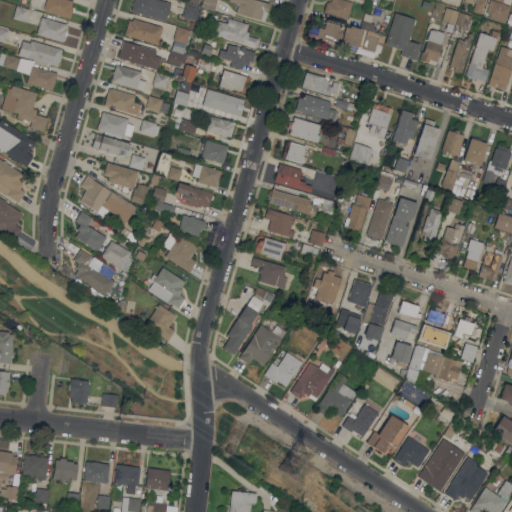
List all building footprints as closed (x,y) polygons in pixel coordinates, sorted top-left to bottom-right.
[(43,10),(45,0),(73,0),(72,5),(73,6),(72,10),(74,11),(73,16),(71,15),(70,18),(43,10)] [(131,10),(133,0),(164,0),(171,2),(166,20),(131,10)] [(216,0),(214,9),(202,6),(203,0),(216,0)] [(260,0),(270,3),(265,20),(236,12),(238,3),(229,0),(260,0)] [(348,0),(352,1),(348,18),(324,11),(326,2),(327,1),(329,0),(348,0)] [(425,0),(431,2),(429,9),(421,7),(422,0),(425,0)] [(475,0),(486,0),(481,14),(472,11),(475,0)] [(489,0),(492,0),(510,6),(505,22),(485,15),(489,0)] [(199,7),(196,19),(187,17),(186,21),(178,19),(180,13),(182,14),(186,3),(199,7)] [(13,17),(16,5),(29,9),(26,21),(13,17)] [(446,6),(459,11),(455,23),(442,19),(446,6)] [(467,27),(456,24),(460,11),(471,15),(467,27)] [(394,12),(414,18),(408,40),(420,44),(415,59),(400,54),(402,48),(385,43),(394,12)] [(37,33),(41,16),(66,23),(65,28),(66,29),(63,41),(37,33)] [(163,26),(158,43),(124,34),(129,19),(132,20),(133,17),(163,26)] [(214,33),(218,20),(227,23),(229,17),(248,23),(246,30),(249,31),(248,35),(259,38),(256,46),(214,33)] [(320,22),(338,27),(334,41),(316,36),(320,22)] [(4,41),(0,39),(0,24),(9,27),(8,28),(4,41)] [(190,30),(186,42),(173,39),(176,26),(190,30)] [(343,27),(348,28),(349,26),(360,29),(360,28),(384,35),(381,46),(375,44),(373,52),(339,42),(343,27)] [(444,32),(440,42),(441,42),(434,65),(418,59),(421,51),(422,51),(426,39),(429,29),(434,31),(435,29),(444,32)] [(479,32),(496,38),(492,51),(487,49),(481,67),(488,69),(483,82),(464,75),(479,32)] [(460,74),(453,72),(453,70),(452,70),(453,67),(449,66),(457,38),(463,40),(463,37),(466,38),(468,33),(473,34),(460,74)] [(62,48),(60,53),(62,53),(60,61),(58,60),(57,66),(18,54),(22,40),(30,42),(31,39),(62,48)] [(118,57),(123,39),(157,49),(151,67),(118,57)] [(213,45),(210,54),(201,51),(204,42),(213,45)] [(241,47),(242,45),(245,46),(245,48),(255,51),(253,60),(252,60),(250,60),(248,64),(244,62),(242,69),(230,65),(232,59),(230,59),(230,60),(227,59),(228,58),(226,58),(227,55),(228,56),(229,54),(226,53),(227,51),(226,51),(226,50),(226,48),(227,48),(228,43),(241,47)] [(501,45),(511,48),(511,65),(511,68),(505,90),(488,84),(501,45)] [(189,54),(190,48),(198,50),(198,51),(201,52),(200,57),(189,54)] [(167,62),(170,50),(184,54),(180,66),(167,62)] [(33,62),(32,65),(57,72),(52,89),(44,87),(43,89),(40,88),(41,86),(27,82),(30,70),(17,69),(4,65),(5,61),(0,59),(0,51),(20,57),(20,56),(34,60),(33,62)] [(212,62),(210,72),(197,68),(197,65),(196,64),(198,58),(212,62)] [(111,80),(116,63),(142,71),(139,78),(146,80),(144,89),(137,87),(137,88),(111,80)] [(186,78),(181,77),(185,64),(196,67),(192,80),(191,80),(190,81),(186,80),(185,80),(186,78)] [(224,69),(250,77),(248,84),(247,83),(244,92),(241,91),(241,90),(233,88),(232,89),(218,85),(224,69)] [(302,86),(306,71),(326,77),(325,79),(329,81),(328,84),(331,86),(333,80),(340,82),(336,93),(331,92),(330,95),(302,86)] [(168,75),(165,87),(153,84),(156,72),(168,75)] [(37,92),(33,107),(37,109),(36,113),(48,117),(44,131),(30,127),(31,121),(17,117),(18,112),(1,107),(7,87),(11,88),(12,84),(37,92)] [(134,94),(134,95),(141,97),(137,113),(130,111),(130,112),(104,104),(109,87),(134,94)] [(188,93),(185,106),(171,102),(174,89),(188,93)] [(206,89),(201,105),(238,115),(243,99),(206,89)] [(304,94),(330,102),(328,108),(335,110),(332,121),(295,110),(299,97),(303,99),(304,94)] [(145,108),(148,96),(161,99),(161,101),(165,102),(162,112),(145,108)] [(355,111),(335,105),(337,98),(343,100),(344,96),(348,97),(347,101),(357,104),(355,111)] [(371,108),(381,111),(383,106),(392,109),(383,137),(369,132),(371,125),(366,123),(371,108)] [(402,109),(415,113),(413,118),(417,120),(412,138),(411,138),(410,140),(408,139),(406,144),(392,139),(395,131),(402,109)] [(128,118),(127,122),(134,124),(131,135),(124,133),(123,136),(122,136),(121,138),(104,133),(105,130),(97,128),(102,111),(128,118)] [(206,129),(211,115),(233,121),(232,124),(234,124),(230,136),(206,129)] [(179,128),(182,117),(198,122),(194,133),(179,128)] [(0,148),(0,119),(1,118),(36,141),(32,147),(30,146),(27,151),(33,155),(26,166),(0,148)] [(293,118),(322,126),(317,142),(288,133),(290,129),(286,128),(289,121),(292,122),(293,118)] [(430,159),(413,154),(425,118),(435,121),(433,126),(439,128),(430,159)] [(155,123),(155,124),(157,125),(155,134),(152,134),(152,135),(138,131),(142,119),(155,123)] [(351,147),(336,142),(338,136),(343,138),(345,132),(339,130),(340,126),(356,130),(351,147)] [(447,130),(464,135),(457,157),(440,151),(447,130)] [(131,142),(126,157),(108,152),(107,152),(104,151),(104,150),(92,147),(96,132),(131,142)] [(469,138),(486,143),(480,165),(463,160),(469,138)] [(228,145),(223,162),(201,155),(206,139),(228,145)] [(285,140),(305,146),(300,163),(280,157),(285,140)] [(366,164),(349,159),(354,143),(371,148),(366,164)] [(505,168),(503,168),(501,174),(495,173),(491,184),(482,181),(486,168),(489,159),(491,160),(495,147),(497,147),(498,144),(510,148),(509,151),(511,152),(505,168)] [(190,150),(188,156),(175,153),(177,146),(190,150)] [(320,152),(322,146),(331,149),(330,154),(320,152)] [(145,157),(142,169),(129,165),(132,153),(145,157)] [(397,157),(408,160),(403,177),(392,173),(397,157)] [(0,158),(27,177),(20,187),(25,191),(18,201),(7,194),(6,195),(0,191),(0,158)] [(450,158),(460,161),(456,172),(457,172),(451,189),(440,185),(450,158)] [(138,171),(133,188),(108,180),(110,175),(104,173),(107,161),(138,171)] [(437,162),(445,164),(442,171),(435,169),(437,162)] [(216,186),(197,181),(202,164),(212,167),(212,166),(215,167),(215,168),(221,170),(216,186)] [(278,164),(300,170),(297,180),(305,182),(305,184),(312,186),(310,193),(273,182),(278,164)] [(182,168),(179,180),(167,177),(170,165),(182,168)] [(315,170),(325,173),(322,183),(312,180),(315,170)] [(104,215),(80,199),(86,189),(80,185),(87,174),(93,178),(93,179),(129,202),(120,215),(109,208),(104,215)] [(156,185),(150,183),(153,174),(159,176),(156,185)] [(380,174),(391,178),(387,191),(376,187),(380,174)] [(456,193),(452,192),(459,174),(463,175),(456,193)] [(502,190),(494,187),(497,177),(506,179),(502,190)] [(404,178),(426,185),(422,199),(400,193),(404,178)] [(213,192),(212,193),(213,195),(213,198),(210,200),(208,209),(205,208),(206,206),(201,204),(200,206),(197,205),(197,207),(194,206),(194,205),(187,203),(188,200),(181,198),(183,193),(175,191),(178,181),(213,192)] [(143,204),(130,200),(134,187),(136,187),(138,182),(148,185),(143,204)] [(167,189),(163,201),(151,198),(155,185),(167,189)] [(271,189),(310,200),(309,204),(317,207),(314,217),(267,203),(271,189)] [(426,189),(434,191),(431,202),(423,200),(426,189)] [(368,208),(367,208),(359,230),(356,229),(355,232),(346,229),(350,217),(348,216),(352,202),(354,202),(357,193),(369,197),(369,195),(372,196),(368,208)] [(20,211),(20,212),(22,213),(15,224),(21,228),(15,238),(0,229),(0,195),(6,199),(5,202),(20,211)] [(511,204),(510,210),(508,209),(507,212),(498,209),(503,195),(511,198),(511,204)] [(417,202),(412,217),(409,216),(406,225),(409,225),(402,246),(385,241),(399,196),(417,202)] [(378,197),(393,202),(381,239),(376,237),(375,240),(370,238),(371,235),(366,234),(378,197)] [(450,197),(462,201),(458,214),(446,210),(450,197)] [(323,198),(334,201),(331,212),(320,209),(323,198)] [(151,208),(154,200),(175,206),(173,214),(151,208)] [(430,208),(433,208),(434,205),(443,208),(433,243),(422,240),(425,231),(421,230),(426,215),(428,216),(430,208)] [(267,208),(294,217),(290,230),(294,231),(291,238),(267,230),(270,220),(264,218),(267,208)] [(106,236),(97,251),(90,247),(91,246),(75,236),(79,230),(76,228),(80,223),(75,220),(81,210),(92,217),(87,224),(106,236)] [(511,233),(511,230),(511,216),(496,211),(492,226),(511,233)] [(178,230),(183,214),(191,216),(191,215),(194,216),(194,217),(205,220),(206,222),(205,225),(203,227),(201,227),(198,236),(178,230)] [(473,233),(465,230),(468,221),(476,224),(473,233)] [(446,226),(453,228),(454,223),(463,226),(453,258),(437,253),(446,226)] [(165,256),(169,249),(162,244),(169,234),(168,234),(171,228),(179,233),(179,234),(196,246),(192,252),(193,252),(190,257),(196,260),(189,271),(165,256)] [(312,230),(324,233),(320,247),(308,243),(312,230)] [(136,243),(140,234),(146,238),(142,246),(136,243)] [(257,242),(257,241),(258,240),(259,240),(260,240),(261,240),(262,240),(263,237),(285,243),(280,259),(265,255),(265,254),(254,250),(256,243),(257,242)] [(469,239),(482,243),(474,270),(463,266),(467,250),(466,250),(469,239)] [(131,251),(128,255),(133,258),(126,271),(121,268),(120,268),(101,256),(111,240),(131,251)] [(302,243),(313,246),(313,247),(318,249),(316,254),(311,253),(310,256),(299,253),(302,243)] [(117,282),(107,297),(73,275),(81,264),(73,259),(80,248),(92,256),(87,262),(117,282)] [(135,256),(139,249),(147,253),(143,260),(135,256)] [(486,251),(501,256),(494,281),(478,276),(486,251)] [(511,251),(511,284),(503,281),(511,251)] [(252,257),(285,266),(284,271),(293,274),(289,289),(257,280),(259,273),(257,272),(259,267),(250,264),(252,257)] [(184,281),(180,287),(182,289),(179,293),(185,297),(178,307),(167,300),(172,293),(153,280),(162,266),(184,281)] [(322,272),(326,273),(327,270),(334,272),(333,276),(340,278),(332,305),(314,300),(322,272)] [(354,279),(371,284),(364,306),(347,301),(354,279)] [(378,340),(371,338),(370,340),(365,338),(366,336),(364,335),(368,323),(362,322),(368,302),(375,304),(380,290),(392,294),(378,340)] [(266,292),(273,296),(270,303),(262,298),(266,292)] [(419,306),(417,313),(421,314),(419,317),(416,316),(416,318),(398,312),(402,300),(419,306)] [(175,315),(168,325),(175,330),(168,340),(145,324),(159,303),(175,315)] [(244,305),(256,313),(248,324),(252,326),(233,354),(222,347),(229,337),(225,335),(244,305)] [(341,308),(348,310),(347,313),(360,317),(355,333),(342,329),(342,326),(336,324),(341,308)] [(429,309),(444,314),(441,326),(432,323),(431,326),(424,324),(429,309)] [(418,326),(416,333),(409,330),(406,339),(390,333),(395,318),(418,326)] [(458,319),(481,326),(475,343),(452,336),(458,319)] [(260,323),(272,330),(276,324),(286,330),(273,348),(275,349),(274,352),(272,351),(263,364),(252,357),(248,363),(239,357),(260,323)] [(0,361),(0,330),(9,331),(9,333),(13,334),(12,346),(13,346),(12,351),(14,351),(13,356),(10,356),(10,363),(0,361)] [(435,338),(443,340),(440,351),(432,349),(435,338)] [(395,341),(410,345),(405,363),(390,359),(395,341)] [(465,342),(476,345),(471,363),(459,359),(465,342)] [(414,344),(428,348),(427,352),(462,362),(456,379),(451,378),(450,382),(434,377),(435,373),(408,365),(414,344)] [(285,385),(277,380),(276,382),(263,373),(271,362),(277,366),(287,352),(301,361),(285,385)] [(310,361),(318,366),(321,362),(328,367),(329,366),(334,370),(316,397),(310,393),(308,395),(303,392),(300,397),(290,391),(310,361)] [(407,367),(417,370),(414,380),(404,377),(407,367)] [(0,369),(9,371),(9,377),(8,386),(7,389),(4,388),(4,394),(0,393),(0,369)] [(357,392),(342,414),(341,413),(340,415),(329,408),(324,414),(315,408),(339,372),(347,378),(344,383),(357,392)] [(70,377),(73,378),(88,380),(86,398),(87,398),(87,400),(86,400),(86,403),(71,401),(71,396),(68,395),(70,377)] [(511,384),(511,404),(507,403),(508,401),(499,398),(504,382),(511,384)] [(102,392),(117,394),(116,406),(100,404),(102,392)] [(341,425),(350,412),(349,412),(353,406),(353,405),(356,400),(361,403),(358,407),(360,409),(364,402),(378,412),(377,412),(380,414),(370,430),(367,428),(362,436),(355,431),(353,433),(341,425)] [(390,454),(387,452),(385,454),(366,442),(373,430),(377,433),(390,413),(408,426),(390,454)] [(511,420),(511,443),(492,430),(502,414),(511,420)] [(450,438),(444,434),(448,427),(455,431),(454,433),(450,438)] [(408,435),(409,435),(413,428),(424,435),(419,442),(429,449),(419,464),(417,466),(406,459),(402,466),(392,459),(408,435)] [(442,439),(464,453),(439,491),(417,477),(442,439)] [(499,442),(504,446),(499,453),(494,449),(499,442)] [(511,449),(511,458),(503,453),(507,446),(511,449)] [(15,473),(7,473),(7,479),(2,479),(1,487),(6,488),(6,484),(18,486),(17,498),(5,497),(5,498),(0,497),(0,449),(7,450),(6,451),(12,451),(12,454),(17,455),(15,473)] [(46,475),(45,479),(35,478),(36,474),(22,473),(23,462),(22,462),(23,459),(24,459),(24,454),(30,454),(36,454),(36,455),(48,456),(46,475)] [(468,456),(475,461),(474,463),(487,472),(485,476),(485,477),(481,484),(480,483),(470,498),(464,494),(462,497),(457,494),(454,499),(444,492),(450,483),(450,482),(468,456)] [(76,479),(70,479),(71,477),(68,476),(68,479),(52,477),(53,472),(54,472),(55,458),(59,459),(60,457),(66,457),(65,460),(73,460),(73,462),(77,463),(76,479)] [(107,482),(104,481),(104,482),(102,482),(102,481),(84,479),(85,468),(84,468),(84,466),(85,466),(85,460),(92,461),(92,460),(98,461),(98,462),(109,463),(107,482)] [(138,485),(135,484),(134,493),(126,492),(127,483),(114,482),(115,471),(114,471),(115,469),(116,463),(132,465),(140,466),(138,485)] [(147,466),(162,468),(162,469),(170,470),(168,490),(161,489),(161,488),(151,487),(145,487),(147,466)] [(485,486),(500,496),(501,495),(497,492),(505,479),(510,482),(510,483),(511,484),(511,490),(507,497),(510,499),(505,507),(503,505),(498,511),(485,511),(484,511),(483,511),(472,511),(469,510),(485,486)] [(34,507),(35,500),(30,500),(31,491),(36,491),(36,487),(48,488),(47,501),(48,501),(47,510),(33,509),(34,507)] [(256,493),(255,503),(250,502),(248,511),(227,511),(230,490),(256,493)] [(77,509),(65,508),(65,506),(65,503),(66,503),(67,491),(79,492),(77,509)] [(98,494),(109,495),(108,508),(96,506),(98,494)] [(122,495),(140,498),(139,511),(121,509),(122,495)] [(165,511),(146,511),(147,504),(154,505),(155,501),(167,502),(165,511)] [(315,511),(311,509),(315,502),(319,505),(315,511)]
